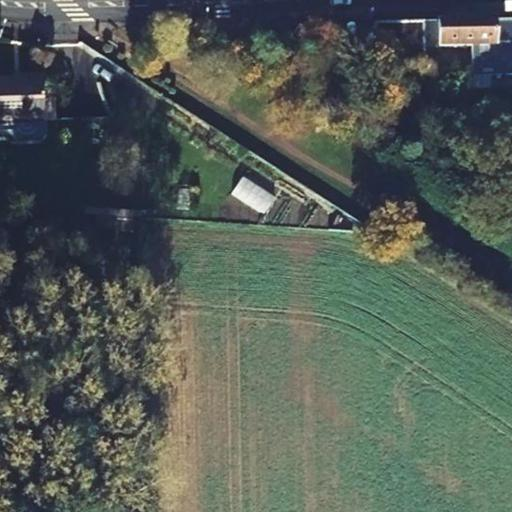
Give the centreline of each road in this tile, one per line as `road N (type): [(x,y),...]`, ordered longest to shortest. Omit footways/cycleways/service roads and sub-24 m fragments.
road 1 (tertiary): [(148,3),(224,12),(336,0)]
road 2 (tertiary): [(0,0),(148,3)]
